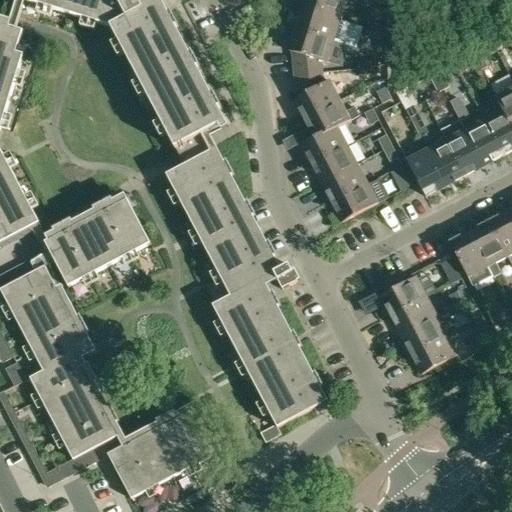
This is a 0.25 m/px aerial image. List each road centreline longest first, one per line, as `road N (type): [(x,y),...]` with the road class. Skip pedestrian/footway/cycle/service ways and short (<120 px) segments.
road 1 (residential): [(314,283),(270,200),(256,82),(213,0)]
road 2 (residential): [(314,283),(511,179)]
road 3 (residential): [(242,511),(324,438),(378,406)]
road 4 (residential): [(378,406),(314,283)]
